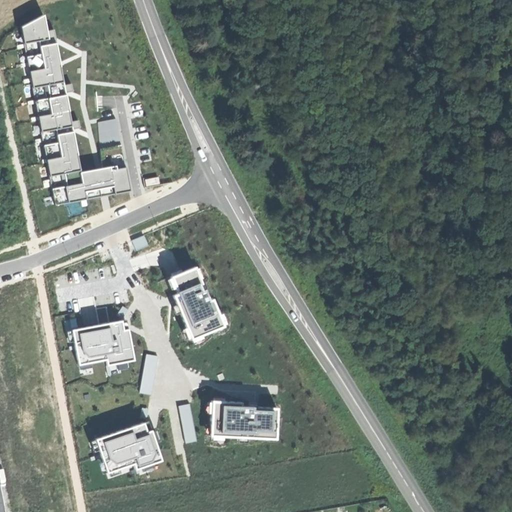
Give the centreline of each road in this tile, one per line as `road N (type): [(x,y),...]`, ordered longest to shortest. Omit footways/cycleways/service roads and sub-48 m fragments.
road 1 (primary): [(222,177),(421,511)]
road 2 (residential): [(0,270),(222,177)]
road 3 (primary): [(144,0),(222,177)]
